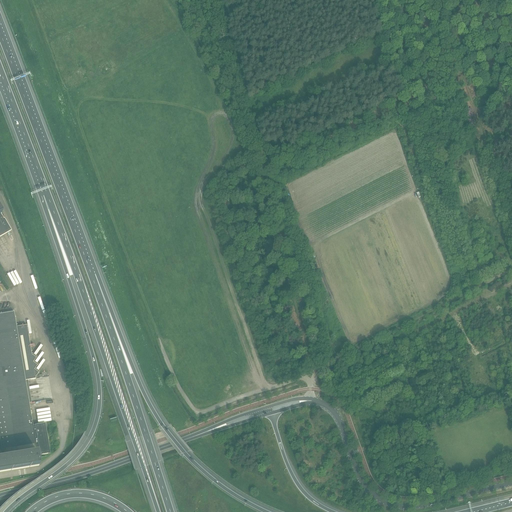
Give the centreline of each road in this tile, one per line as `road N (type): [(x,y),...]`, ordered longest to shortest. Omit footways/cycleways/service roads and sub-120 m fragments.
road 1 (motorway): [(47,193),(96,367),(98,414),(77,455),(5,511)]
road 2 (motorway): [(47,193),(157,511)]
road 3 (motorway): [(267,511),(220,485),(164,428),(91,275)]
road 4 (tertiary): [(511,482),(393,505),(362,482),(334,412),(309,400)]
road 5 (motorway): [(91,275),(0,32)]
road 6 (motorway): [(170,511),(91,275)]
road 7 (secondary): [(0,496),(216,428)]
road 8 (motorway): [(0,69),(47,193)]
road 9 (motorway): [(332,511),(292,475),(270,413)]
